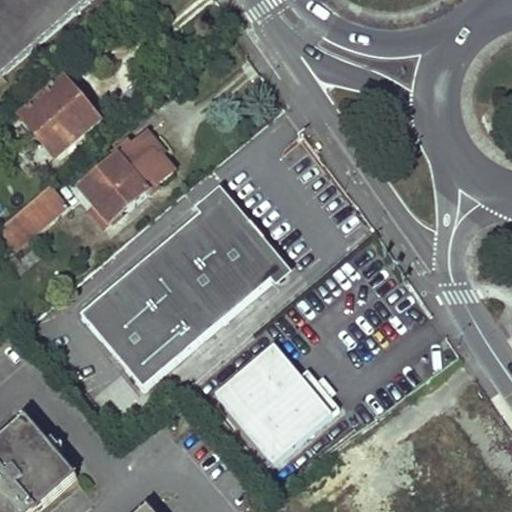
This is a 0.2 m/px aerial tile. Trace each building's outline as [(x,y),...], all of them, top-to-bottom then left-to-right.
[(0,0),(0,77),(89,0),(0,0)] [(64,82),(22,118),(57,159),(100,124),(83,103),(64,82)] [(158,145),(149,134),(141,140),(159,159),(162,156),(165,153),(158,145)] [(141,140),(83,189),(114,225),(175,173),(162,156),(159,159),(141,140)] [(52,187),(16,217),(32,236),(68,206),(52,187)] [(220,191),(205,204),(210,209),(220,201),(282,276),(272,284),(277,289),(292,277),(220,191)] [(210,209),(80,316),(142,391),(272,284),(282,276),(220,201),(210,209)] [(16,217),(0,230),(0,233),(16,250),(32,236),(16,217)] [(275,352),(214,398),(268,470),(337,418),(328,407),(316,391),(307,379),(299,384),(275,352)] [(334,402),(322,386),(316,391),(328,407),(334,402)] [(0,446),(0,511),(44,511),(78,484),(81,482),(30,421),(0,446)] [(498,511),(445,430),(319,511),(320,511),(498,511)]
